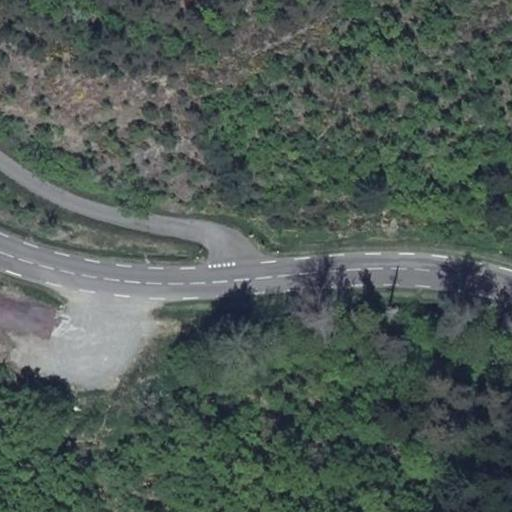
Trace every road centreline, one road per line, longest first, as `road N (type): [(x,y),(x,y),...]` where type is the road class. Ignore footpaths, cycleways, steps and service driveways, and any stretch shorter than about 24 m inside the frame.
road 1 (secondary): [(225,284),(411,269),(511,288)]
road 2 (residential): [(0,160),(43,194),(118,223),(206,237),(220,248),(225,284)]
road 3 (secondary): [(0,253),(68,275),(225,284)]
